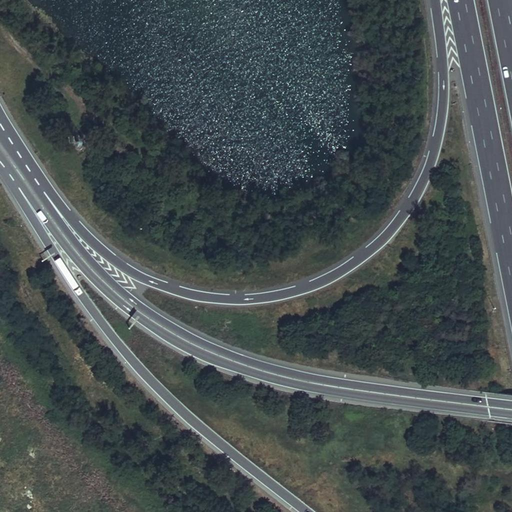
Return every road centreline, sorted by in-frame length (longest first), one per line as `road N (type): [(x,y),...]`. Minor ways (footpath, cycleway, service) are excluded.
road 1 (motorway): [(434,0),(443,92),(422,182),(382,241),(314,284),(236,298),(199,295),(129,269),(66,212),(7,134)]
road 2 (motorway): [(511,401),(304,374),(190,334),(113,282),(50,209),(7,134)]
road 3 (motorway): [(0,158),(106,290),(195,350),(292,382),(511,410)]
road 4 (motorway): [(0,164),(117,341),(196,422),(309,511)]
road 5 (motorway): [(459,0),(511,261)]
